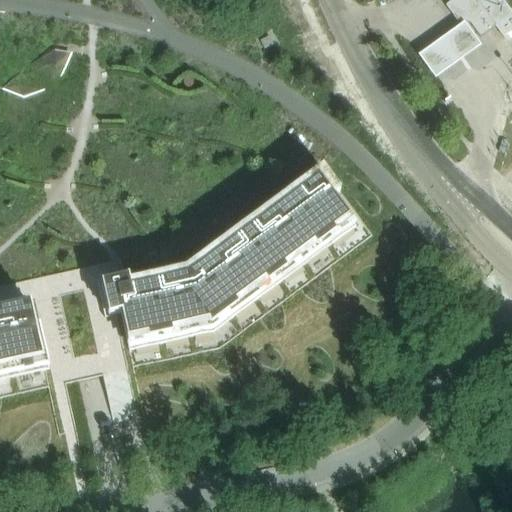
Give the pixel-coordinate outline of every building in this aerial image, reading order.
[(511,32),(511,16),(500,0),(454,0),(445,7),(456,23),(470,24),(480,39),(495,28),(503,39),(511,32)] [(463,31),(416,62),(431,85),(478,54),(463,31)] [(48,45),(39,70),(62,78),(70,53),(48,45)] [(0,399),(1,399),(2,399),(47,389),(64,385),(103,376),(133,369),(200,354),(201,354),(219,350),(237,337),(238,336),(259,321),(260,320),(280,305),(281,304),(300,290),(301,290),(328,269),(329,268),(371,237),(361,225),(321,170),(317,165),(181,266),(127,278),(125,278),(123,279),(113,281),(97,284),(93,268),(0,287),(0,399)] [(286,372),(292,395),(327,387),(322,364),(286,372)]
